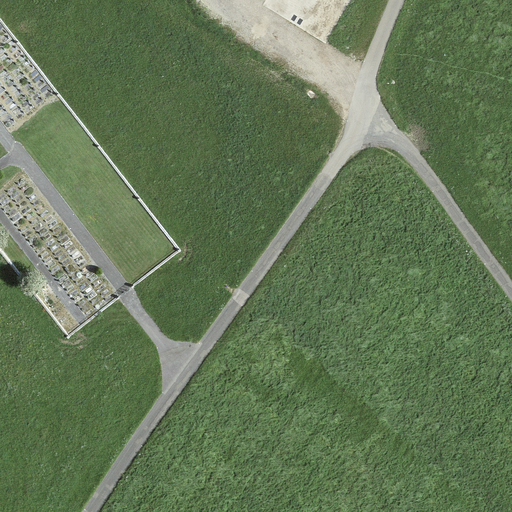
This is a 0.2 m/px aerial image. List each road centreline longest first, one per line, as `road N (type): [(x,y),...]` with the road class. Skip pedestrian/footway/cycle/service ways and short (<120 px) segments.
road 1 (unclassified): [(90,511),(367,119),(410,152),(511,291)]
road 2 (track): [(367,119),(404,0)]
